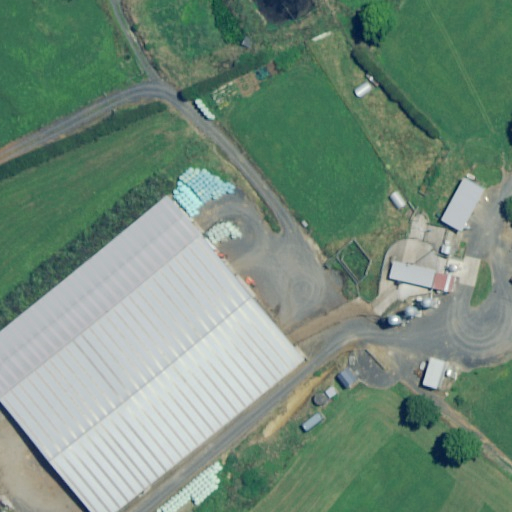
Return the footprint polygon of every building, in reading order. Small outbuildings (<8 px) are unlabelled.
[(489,190),(469,179),(446,221),(466,232),(489,190)] [(408,205),(398,191),(391,197),(401,210),(408,205)] [(119,511),(305,360),(204,236),(4,400),(95,511),(119,511)] [(460,276),(398,262),(394,278),(456,293),(460,276)] [(450,362),(437,358),(428,385),(441,389),(450,362)]
